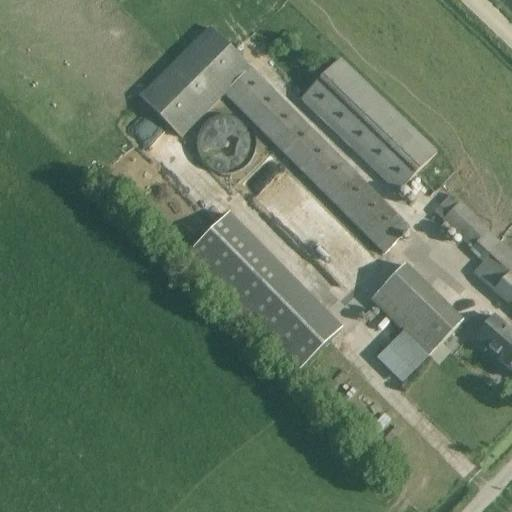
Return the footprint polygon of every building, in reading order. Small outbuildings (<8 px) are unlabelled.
[(181,138),(224,95),(384,256),(412,230),(211,29),(141,98),(181,138)] [(340,59),(300,101),(398,196),(438,153),(340,59)] [(434,213),(443,222),(442,223),(483,263),(473,275),(492,293),(511,310),(511,253),(501,244),(502,243),(490,233),(490,232),(460,203),(459,204),(450,196),(434,213)] [(298,375),(340,332),(226,217),(184,260),(298,375)] [(403,334),(377,360),(404,386),(464,323),(406,266),(370,303),(403,334)] [(472,340),(480,347),(478,349),(498,366),(501,363),(511,373),(511,331),(502,322),(498,325),(495,323),(492,327),(487,323),(472,340)]
